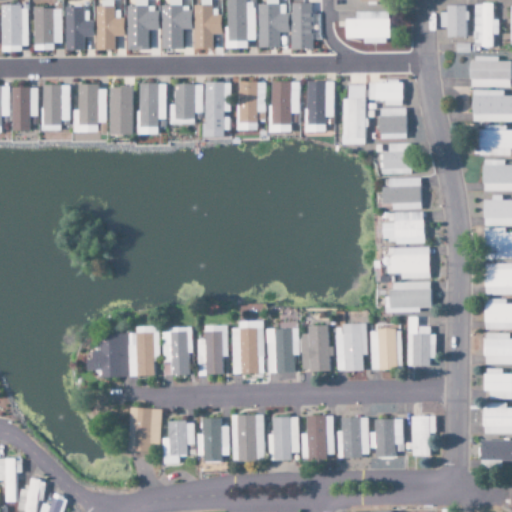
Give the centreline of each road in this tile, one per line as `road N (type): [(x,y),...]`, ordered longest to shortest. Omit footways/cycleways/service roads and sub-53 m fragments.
road 1 (residential): [(511,500),(96,505),(17,438),(0,433)]
road 2 (residential): [(423,0),(430,104),(456,242),(453,500)]
road 3 (residential): [(425,63),(0,69)]
road 4 (residential): [(454,394),(125,396)]
